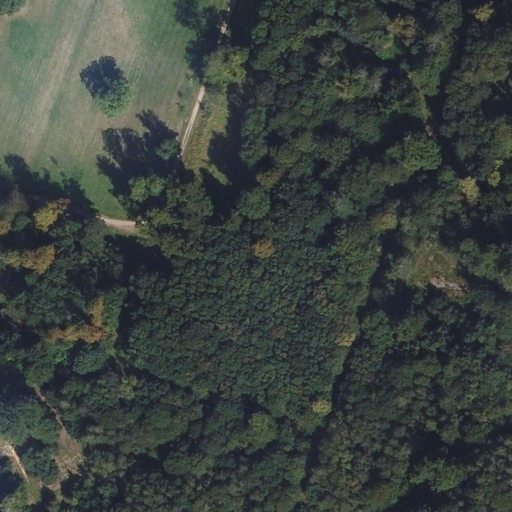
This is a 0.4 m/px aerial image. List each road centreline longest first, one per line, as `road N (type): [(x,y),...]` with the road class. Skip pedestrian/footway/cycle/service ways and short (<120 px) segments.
road 1 (track): [(234,0),(157,220),(106,227),(36,198),(0,203)]
road 2 (track): [(379,295),(409,203),(469,106),(511,70)]
